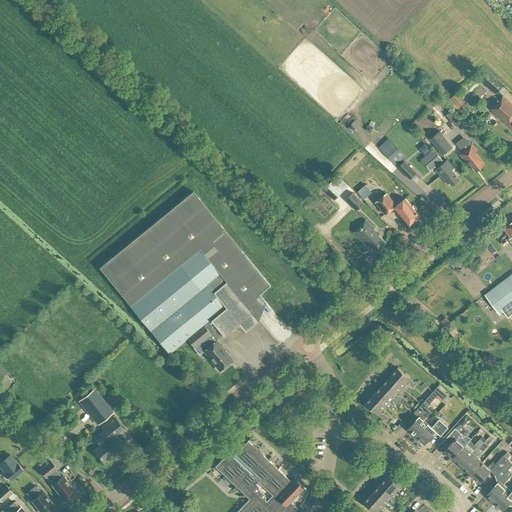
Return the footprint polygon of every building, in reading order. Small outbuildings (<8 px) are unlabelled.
[(496,94),(503,87),(483,69),(476,77),(496,94)] [(465,102),(456,92),(449,100),(457,109),(465,102)] [(511,105),(503,97),(491,110),(511,129),(511,105)] [(443,155),(453,147),(440,131),(430,139),(443,155)] [(468,142),(464,137),(456,143),(463,152),(460,154),(468,165),(470,164),(476,171),(485,164),(475,152),(477,151),(469,141),(468,142)] [(444,163),(433,150),(421,161),(425,166),(426,165),(430,171),(435,167),(437,169),(436,169),(449,184),(451,183),(453,185),(460,179),(453,170),(454,169),(447,160),(444,163)] [(403,162),(396,154),(391,159),(399,166),(398,167),(410,180),(417,173),(405,160),(403,162)] [(257,321),(245,306),(269,286),(192,192),(99,267),(130,306),(168,352),(186,338),(198,353),(202,350),(208,358),(209,357),(220,370),(231,360),(215,340),(222,334),(223,335),(238,323),(245,331),(257,321)] [(357,211),(364,204),(353,192),(345,200),(357,211)] [(397,205),(387,193),(377,202),(386,214),(394,208),(409,225),(420,216),(406,198),(397,205)] [(377,252),(386,242),(379,235),(380,234),(366,220),(353,233),(368,247),(370,245),(377,252)] [(511,220),(503,228),(509,236),(507,238),(511,244),(511,273),(484,294),(500,315),(504,312),(508,318),(511,314),(511,220)] [(440,328),(446,322),(434,310),(429,316),(440,328)] [(450,332),(455,327),(450,321),(444,326),(450,332)] [(390,377),(402,388),(407,382),(412,387),(416,383),(411,379),(398,368),(390,377)] [(398,393),(402,388),(390,377),(382,386),(400,401),(403,398),(398,393)] [(396,405),(400,401),(382,386),(374,395),(386,406),(391,400),(396,405)] [(423,392),(429,395),(432,389),(426,386),(423,392)] [(97,423),(112,411),(96,390),(80,402),(97,423)] [(416,437),(428,424),(424,420),(431,412),(427,408),(438,395),(433,391),(415,412),(420,416),(408,429),(416,437)] [(112,392),(105,397),(112,405),(119,400),(112,392)] [(381,411),(386,406),(374,395),(366,404),(378,415),(383,419),(387,416),(381,411)] [(457,420),(461,415),(455,409),(451,414),(457,420)] [(395,428),(403,420),(397,414),(388,422),(395,428)] [(115,455),(124,448),(114,436),(123,429),(114,418),(105,425),(107,428),(95,438),(100,445),(94,450),(103,462),(114,454),(115,455)] [(428,424),(416,437),(425,444),(436,431),(441,436),(448,427),(439,419),(432,427),(428,424)] [(454,458),(465,446),(460,441),(467,433),(460,427),(457,430),(456,429),(445,440),(442,442),(447,447),(445,450),(454,458)] [(463,466),(479,449),(479,448),(483,451),(488,446),(484,443),(480,439),(474,445),(475,445),(470,451),(465,446),(454,458),(463,466)] [(232,457),(230,455),(228,452),(215,466),(249,499),(237,511),(293,511),(297,508),(290,502),(304,488),(304,487),(294,478),(291,482),(287,478),(268,460),(261,454),(248,441),(241,448),(240,449),(232,457)] [(472,474),(483,462),(477,457),(482,452),(479,449),(463,466),(472,474)] [(9,454),(8,453),(0,458),(0,459),(1,461),(0,462),(0,467),(10,481),(23,470),(10,453),(9,454)] [(496,474),(509,460),(503,455),(495,464),(493,462),(489,466),(490,466),(489,468),(483,462),(472,474),(481,483),(492,470),(496,474)] [(494,502),(506,490),(502,486),(509,478),(505,474),(511,466),(511,462),(509,460),(496,474),(501,478),(486,495),(494,502)] [(61,477),(56,470),(57,469),(50,461),(39,470),(46,478),(47,477),(52,484),(62,498),(64,496),(65,497),(68,495),(68,493),(73,489),(66,481),(67,481),(63,475),(61,477)] [(380,484),(398,500),(401,497),(396,492),(401,486),(389,475),(380,484)] [(395,504),(398,500),(380,484),(372,493),(385,504),(390,499),(395,504)] [(10,490),(5,485),(1,489),(0,489),(0,500),(2,502),(13,493),(12,493),(14,492),(12,489),(10,490)] [(41,493),(35,486),(27,493),(32,500),(33,502),(32,502),(35,506),(36,505),(41,511),(46,511),(48,511),(48,509),(53,505),(46,497),(47,497),(43,491),(41,493)] [(506,490),(494,502),(503,510),(508,505),(511,504),(511,491),(510,493),(506,490)] [(382,511),(380,510),(385,504),(372,493),(364,502),(374,511),(382,511)] [(19,508),(14,501),(7,507),(11,511),(25,511),(21,507),(19,508)]
